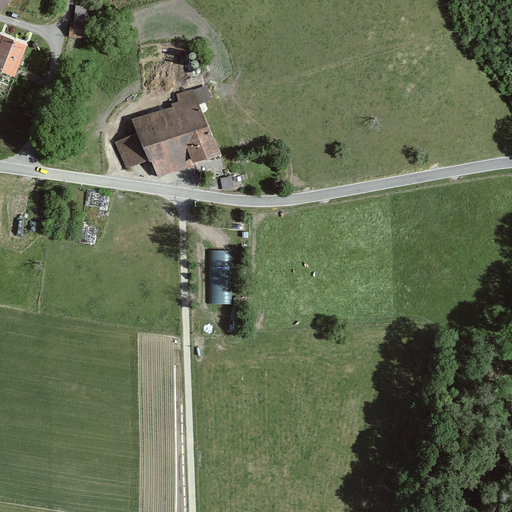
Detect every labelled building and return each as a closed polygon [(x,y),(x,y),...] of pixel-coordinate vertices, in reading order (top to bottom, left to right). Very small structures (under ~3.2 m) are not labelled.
[(0,0),(0,13),(2,15),(13,0),(0,0)] [(94,8),(75,7),(74,33),(92,34),(94,8)] [(0,69),(14,75),(25,47),(0,37),(0,69)] [(129,171),(153,161),(161,180),(225,155),(198,87),(176,96),(179,104),(175,105),(176,109),(138,123),(143,134),(118,144),(129,171)] [(238,190),(236,177),(222,178),(224,192),(238,190)] [(230,247),(205,248),(206,303),(231,303),(230,247)]
